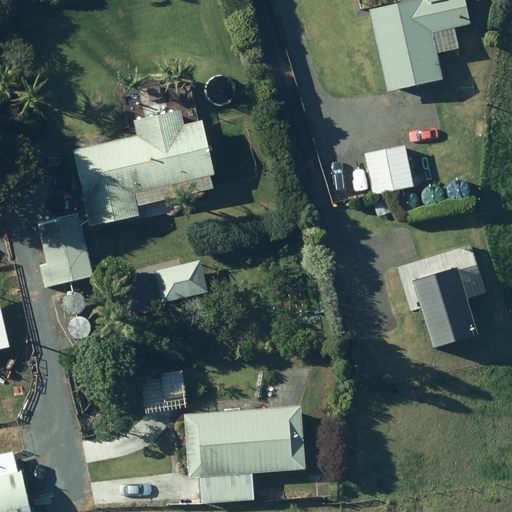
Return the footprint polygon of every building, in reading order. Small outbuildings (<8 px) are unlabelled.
[(462,0),(407,0),(366,9),(384,92),(439,80),(433,54),(455,50),(450,27),(468,24),(462,0)] [(70,150),(86,229),(135,219),(132,206),(214,189),(200,121),(178,125),(176,115),(198,111),(192,81),(125,95),(134,137),(70,150)] [(444,127),(438,90),(399,96),(404,133),(444,127)] [(410,187),(403,144),(361,152),(369,195),(410,187)] [(91,278),(77,213),(32,223),(47,288),(91,278)] [(206,291),(198,257),(129,274),(137,308),(206,291)] [(298,407),(180,411),(183,481),(196,480),(197,501),(252,499),(251,472),(300,470),(298,407)] [(30,511),(19,468),(0,472),(0,511),(30,511)]
